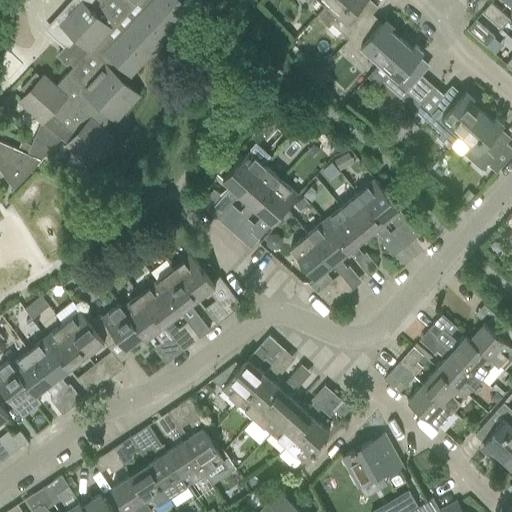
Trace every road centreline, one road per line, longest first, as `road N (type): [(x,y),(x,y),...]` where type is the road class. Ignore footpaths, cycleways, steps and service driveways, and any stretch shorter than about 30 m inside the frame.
road 1 (residential): [(0,488),(262,319)]
road 2 (residential): [(507,511),(359,379),(351,342)]
road 3 (residential): [(351,342),(377,334),(511,182)]
road 4 (residential): [(262,319),(232,258),(196,218)]
